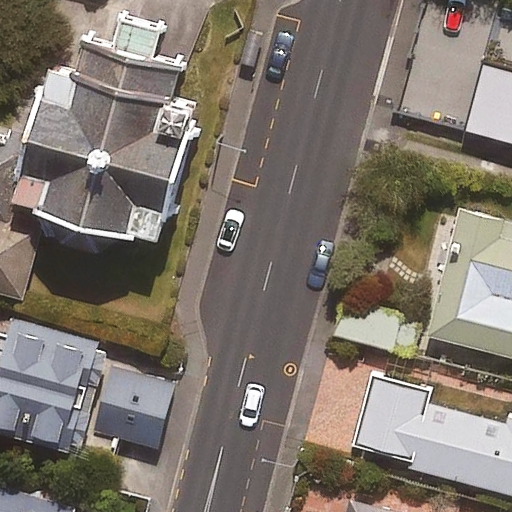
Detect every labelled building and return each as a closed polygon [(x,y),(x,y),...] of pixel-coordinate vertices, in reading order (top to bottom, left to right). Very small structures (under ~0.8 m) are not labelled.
[(511,0),(494,0),(491,12),(511,16),(511,0)] [(107,36),(89,30),(79,65),(46,56),(16,156),(41,164),(27,212),(121,240),(135,193),(151,198),(183,91),(165,85),(174,54),(148,46),(151,37),(110,25),(107,36)] [(511,216),(460,203),(428,328),(511,349),(511,216)] [(419,314),(346,294),(336,329),(410,349),(419,314)] [(110,338),(11,311),(0,351),(0,420),(81,442),(110,338)] [(173,378),(110,361),(93,427),(156,443),(173,378)] [(511,403),(510,403),(506,419),(433,400),(437,385),(375,369),(357,440),(411,454),(409,461),(511,487),(511,403)] [(77,511),(79,504),(0,480),(0,511),(77,511)] [(426,511),(335,488),(328,511),(426,511)]
